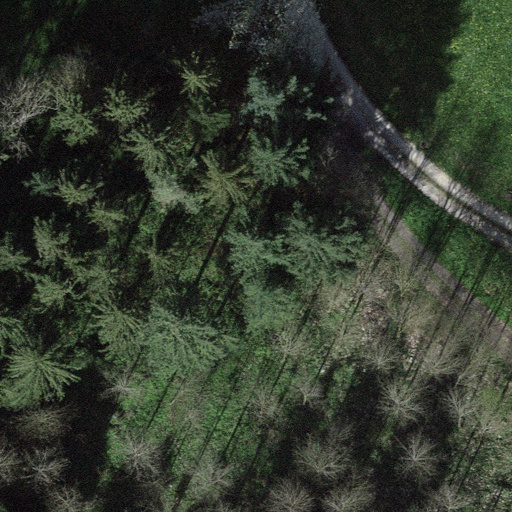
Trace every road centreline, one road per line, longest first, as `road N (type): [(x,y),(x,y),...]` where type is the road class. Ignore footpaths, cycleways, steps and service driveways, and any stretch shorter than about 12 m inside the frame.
road 1 (track): [(293,0),(339,108),(511,237)]
road 2 (track): [(511,346),(468,312),(387,223),(351,168),(339,108)]
